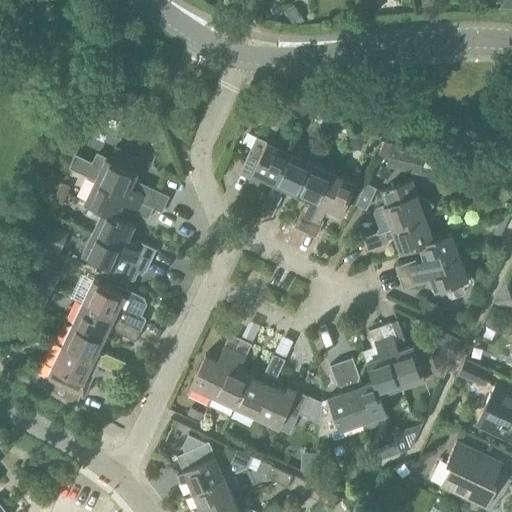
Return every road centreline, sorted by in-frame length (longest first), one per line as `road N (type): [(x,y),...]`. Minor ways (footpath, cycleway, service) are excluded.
road 1 (residential): [(118,476),(228,247),(200,155),(239,53)]
road 2 (tertiary): [(511,42),(281,59),(239,53)]
road 3 (residential): [(0,407),(118,476)]
